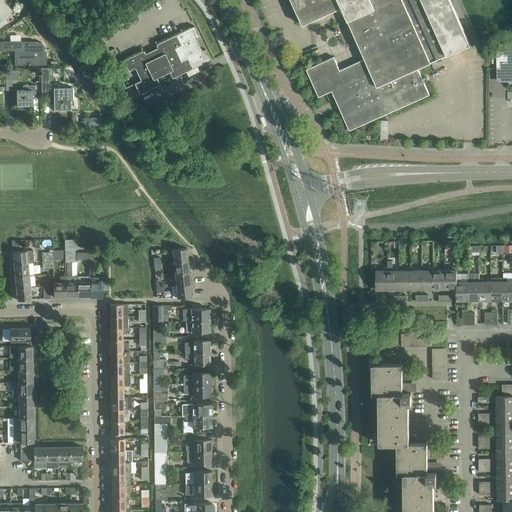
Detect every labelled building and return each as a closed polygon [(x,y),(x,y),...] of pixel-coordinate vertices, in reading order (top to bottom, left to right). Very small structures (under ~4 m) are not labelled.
[(0,0),(0,29),(8,23),(3,18),(10,13),(0,0)] [(89,0),(79,5),(81,10),(99,1),(98,0),(89,0)] [(418,68),(437,59),(470,44),(450,0),(291,0),(302,25),(342,7),(365,59),(340,70),(334,56),(306,69),(318,96),(331,91),(349,130),(429,94),(418,68)] [(194,26),(156,44),(157,48),(145,53),(143,50),(123,60),(128,71),(134,68),(140,80),(134,83),(139,94),(160,84),(157,78),(169,72),(172,78),(178,75),(211,60),(205,49),(199,52),(193,40),(199,36),(194,26)] [(20,42),(0,42),(0,49),(15,49),(16,64),(37,64),(45,63),(45,46),(42,42),(36,42),(20,42)] [(511,42),(506,42),(505,44),(505,50),(500,50),(496,54),(496,78),(500,82),(507,82),(509,84),(511,83),(511,42)] [(12,68),(6,68),(6,79),(12,79),(18,79),(18,70),(12,70),(12,68)] [(172,78),(168,80),(170,85),(180,80),(178,75),(172,78)] [(23,90),(16,90),(17,105),(33,105),(32,96),(35,96),(35,85),(23,85),(23,90)] [(72,87),(53,87),(53,94),(53,103),(54,107),(54,109),(64,109),(64,110),(68,110),(68,109),(71,109),(70,101),(72,101),(72,95),(72,87)] [(77,241),(65,242),(65,250),(65,258),(65,262),(75,261),(75,250),(77,250),(77,241)] [(187,260),(186,248),(173,249),(174,261),(187,260)] [(13,252),(14,264),(27,263),(34,262),(33,250),(13,252)] [(49,252),(43,252),(43,262),(53,262),(53,259),(53,255),(52,250),(49,250),(49,252)] [(52,250),(53,255),(53,259),(65,258),(65,250),(52,250)] [(187,260),(174,261),(175,273),(189,272),(187,260)] [(388,289),(399,289),(399,270),(392,270),(392,260),(388,260),(388,267),(388,289)] [(33,274),(32,262),(27,263),(14,264),(15,276),(29,275),(33,274)] [(422,289),(434,289),(433,266),(429,266),(429,269),(422,270),(422,289)] [(445,288),(445,269),(438,269),(438,266),(433,266),(434,289),(445,288)] [(457,274),(456,266),(452,266),(452,269),(445,269),(445,288),(456,288),(456,278),(456,274),(457,274)] [(388,289),(388,267),(383,267),(383,270),(376,270),(376,289),(388,289)] [(399,289),(411,289),(411,267),(406,267),(406,270),(399,270),(399,289)] [(411,289),(422,289),(422,270),(415,270),(415,267),(411,267),(411,289)] [(175,273),(176,285),(190,284),(189,272),(175,273)] [(480,300),(479,278),(479,273),(468,273),(468,274),(468,300),(480,300)] [(456,274),(456,278),(456,288),(456,300),(468,300),(468,274),(457,274),(456,274)] [(15,276),(16,288),(30,286),(29,275),(15,276)] [(53,296),(66,296),(65,276),(60,276),(60,282),(53,283),(53,296)] [(71,276),(65,276),(66,296),(78,296),(77,279),(77,276),(71,276)] [(89,277),(89,282),(90,296),(102,296),(102,289),(109,289),(108,277),(89,277)] [(480,300),(491,300),(491,281),(484,281),(484,278),(479,278),(480,300)] [(502,278),(491,278),(491,281),(491,300),(502,300),(502,278)] [(506,278),(502,278),(502,300),(511,299),(511,280),(507,281),(506,278)] [(77,279),(78,296),(90,296),(89,282),(85,282),(85,279),(77,279)] [(177,298),(191,296),(190,284),(176,285),(171,286),(172,298),(177,298)] [(31,299),(30,286),(16,288),(17,300),(31,299)] [(109,304),(109,316),(128,316),(127,304),(109,304)] [(162,305),(152,305),(153,321),(168,321),(168,314),(163,314),(162,305)] [(186,320),(191,320),(209,320),(209,308),(183,309),(183,320),(186,320)] [(109,328),(122,327),(128,327),(128,316),(109,316),(109,328)] [(186,332),(192,332),(209,332),(209,320),(191,320),(186,320),(186,332)] [(122,339),(122,333),(128,333),(129,333),(129,327),(128,327),(122,327),(109,328),(109,339),(122,339)] [(10,328),(2,328),(2,341),(19,341),(19,346),(29,345),(29,340),(30,340),(30,328),(10,328)] [(153,337),(163,337),(163,328),(153,328),(153,337)] [(153,337),(153,353),(159,353),(159,345),(166,345),(166,337),(163,337),(153,337)] [(128,339),(122,339),(109,339),(110,351),(128,351),(128,339)] [(193,341),(185,341),(185,352),(194,352),(210,352),(210,340),(193,340),(193,341)] [(32,358),(32,345),(29,345),(19,346),(10,346),(10,358),(32,358)] [(128,351),(110,351),(110,363),(130,362),(130,351),(128,351)] [(210,352),(194,352),(185,352),(185,358),(194,358),(194,364),(210,364),(210,352)] [(153,369),(163,368),(166,368),(166,360),(160,360),(159,353),(153,353),(153,369)] [(32,370),(32,358),(10,358),(10,370),(18,370),(32,370)] [(110,363),(110,374),(130,374),(130,362),(110,363)] [(378,363),(373,364),(374,394),(379,394),(380,444),(398,444),(398,473),(405,473),(405,511),(434,511),(434,503),(434,483),(436,483),(436,478),(436,472),(435,472),(435,462),(427,463),(427,454),(427,443),(413,443),(409,443),(409,432),(409,404),(411,404),(411,393),(410,393),(410,390),(410,383),(402,383),(402,374),(402,363),(378,363)] [(164,384),(163,368),(153,369),(153,379),(153,384),(164,384)] [(32,370),(18,370),(19,382),(32,382),(32,370)] [(192,375),(184,375),(184,384),(210,384),(210,381),(213,381),(213,375),(210,375),(210,372),(192,372),(192,375)] [(130,386),(130,374),(110,374),(110,386),(123,386),(130,386)] [(32,382),(19,382),(12,382),(13,394),(19,394),(33,394),(32,382)] [(164,384),(153,384),(154,401),(166,400),(168,400),(167,384),(164,384)] [(210,387),(210,384),(184,384),(184,393),(192,393),(192,396),(210,395),(210,392),(213,392),(213,387),(210,387)] [(123,397),(123,386),(110,386),(110,398),(123,397)] [(19,394),(19,406),(33,406),(33,394),(19,394)] [(496,396),(496,407),(511,407),(511,395),(508,396),(502,396),(496,396)] [(111,409),(124,409),(128,409),(128,397),(123,397),(110,398),(111,409)] [(154,401),(154,416),(160,416),(160,410),(166,409),(166,400),(154,401)] [(210,403),(184,404),(184,416),(211,415),(210,403)] [(19,406),(19,418),(33,418),(33,406),(19,406)] [(511,407),(496,407),(496,419),(511,418),(511,407)] [(128,409),(124,409),(111,409),(111,421),(124,421),(128,421),(128,409)] [(211,415),(184,416),(184,418),(186,418),(186,420),(193,420),(193,428),(211,427),(211,415)] [(160,416),(154,416),(154,434),(167,434),(166,423),(171,423),(171,416),(160,416)] [(33,430),(33,418),(19,418),(13,418),(13,430),(33,430)] [(511,418),(496,419),(496,430),(511,430),(511,418)] [(124,433),(124,421),(111,421),(111,433),(124,433)] [(33,430),(13,430),(13,442),(20,442),(33,442),(33,430)] [(497,442),(511,441),(511,430),(496,430),(497,442)] [(167,452),(167,434),(154,434),(154,452),(162,452),(167,452)] [(111,438),(111,450),(124,450),(124,438),(111,438)] [(186,451),(188,451),(211,451),(211,439),(193,439),(193,444),(186,444),(186,451)] [(497,453),(511,453),(511,441),(497,442),(497,453)] [(33,451),(33,447),(33,442),(20,442),(20,451),(33,451)] [(70,446),(58,447),(58,460),(58,467),(70,466),(70,460),(70,446)] [(82,446),(70,446),(70,460),(82,460),(82,446)] [(46,468),(46,447),(33,447),(33,451),(34,460),(34,468),(46,468)] [(58,447),(46,447),(46,468),(53,468),(53,461),(58,460),(58,447)] [(124,450),(111,450),(111,462),(130,462),(132,462),(132,450),(124,450)] [(33,451),(20,451),(20,460),(34,460),(33,451)] [(186,451),(187,462),(194,462),(194,463),(211,463),(211,451),(188,451),(186,451)] [(162,457),(162,452),(154,452),(155,468),(167,468),(167,457),(162,457)] [(511,453),(497,453),(497,465),(511,464),(511,453)] [(111,462),(111,473),(130,473),(130,462),(111,462)] [(497,476),(511,476),(511,464),(497,465),(497,476)] [(167,468),(155,468),(155,484),(162,484),(167,484),(167,468)] [(185,473),(185,483),(212,483),(211,471),(194,471),(194,472),(185,473)] [(112,485),(125,485),(130,485),(131,485),(130,473),(111,473),(112,485)] [(511,476),(497,476),(497,488),(511,487),(511,476)] [(212,495),(212,483),(185,483),(185,495),(194,494),(194,495),(212,495)] [(162,484),(155,484),(155,500),(161,500),(167,500),(167,489),(162,489),(162,484)] [(130,485),(125,485),(112,485),(112,497),(125,497),(130,497),(130,485)] [(511,487),(497,488),(497,499),(503,499),(511,498),(511,487)] [(22,505),(22,507),(22,511),(35,511),(35,503),(34,503),(34,488),(29,488),(29,505),(22,505)] [(130,497),(125,497),(112,497),(112,508),(130,508),(130,497)] [(511,498),(503,499),(504,511),(511,510),(511,498)] [(155,511),(163,511),(164,508),(161,508),(161,500),(155,500),(155,511)] [(10,502),(0,502),(0,511),(10,511),(10,507),(10,502)] [(22,505),(22,502),(10,502),(10,511),(22,511),(22,507),(22,505)] [(46,511),(47,503),(35,503),(35,511),(46,511)] [(58,511),(59,503),(47,503),(46,511),(58,511)] [(70,511),(71,503),(59,503),(58,511),(70,511)] [(71,503),(70,511),(82,511),(83,503),(71,503)] [(214,511),(215,506),(212,506),(212,503),(184,503),(184,511),(214,511)]
